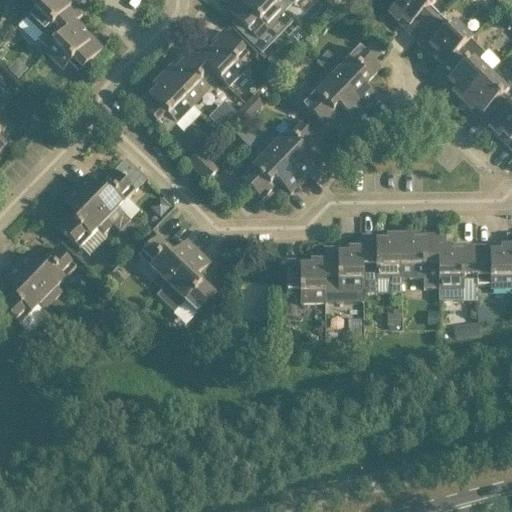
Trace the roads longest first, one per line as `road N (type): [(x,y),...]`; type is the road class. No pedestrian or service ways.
road 1 (residential): [(511,191),(500,202),(330,204),(306,228),(217,230),(100,115)]
road 2 (unclassified): [(263,511),(511,449)]
road 3 (residential): [(100,115),(0,218)]
road 4 (residential): [(414,98),(511,188)]
